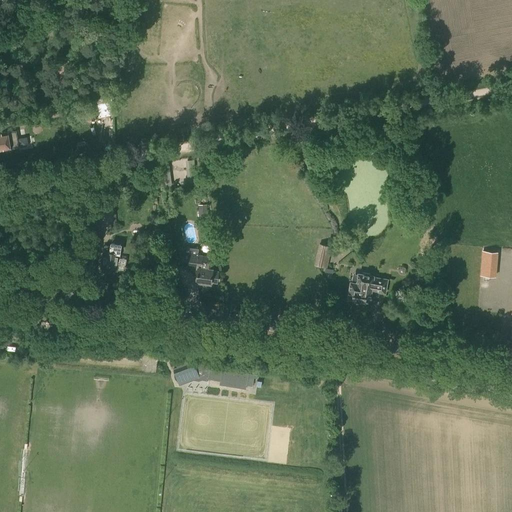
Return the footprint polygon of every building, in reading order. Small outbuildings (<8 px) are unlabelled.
[(97,106),(99,118),(112,116),(109,103),(97,106)] [(87,120),(97,118),(94,104),(84,106),(87,120)] [(18,147),(16,131),(8,132),(0,132),(0,149),(10,148),(18,147)] [(169,162),(160,163),(163,187),(172,185),(169,162)] [(113,188),(130,185),(128,169),(111,171),(113,188)] [(206,205),(199,205),(199,210),(198,210),(199,222),(208,221),(207,210),(206,210),(206,205)] [(87,210),(86,217),(100,219),(101,212),(87,210)] [(99,226),(85,224),(84,231),(98,233),(99,226)] [(117,270),(118,269),(125,270),(126,259),(119,258),(120,253),(121,244),(112,243),(111,246),(105,245),(105,250),(104,250),(101,268),(117,270)] [(327,266),(331,246),(319,244),(315,264),(327,266)] [(219,271),(213,271),(215,256),(182,252),(182,253),(179,253),(178,258),(177,258),(176,264),(198,267),(197,281),(203,282),(204,283),(205,284),(206,284),(207,284),(208,284),(209,283),(211,283),(212,279),(218,280),(219,271)] [(497,268),(480,267),(480,275),(496,276),(497,268)] [(385,292),(387,279),(359,274),(358,283),(351,282),(348,298),(355,300),(362,301),(369,302),(371,290),(385,292)] [(209,379),(211,366),(212,362),(186,358),(176,362),(178,367),(174,369),(180,384),(195,378),(208,381),(209,379)] [(211,366),(209,379),(221,381),(220,384),(246,389),(249,371),(223,367),(223,368),(211,366)] [(249,373),(247,385),(253,386),(254,378),(258,378),(258,374),(249,373)]
